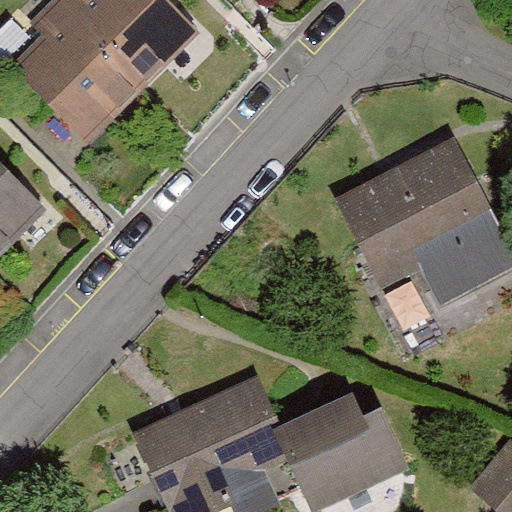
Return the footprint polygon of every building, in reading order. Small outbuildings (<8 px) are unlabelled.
[(199,30),(168,0),(85,0),(22,65),(93,136),(199,30)] [(462,137),(341,196),(382,279),(503,220),(462,137)] [(0,161),(0,243),(41,200),(0,161)] [(259,373),(140,428),(179,511),(199,511),(234,496),(240,511),(258,511),(308,489),(315,504),(408,460),(380,401),(364,409),(355,390),(282,423),(259,373)] [(511,511),(511,438),(475,486),(510,511),(511,511)] [(210,511),(239,511),(235,502),(210,511)]
